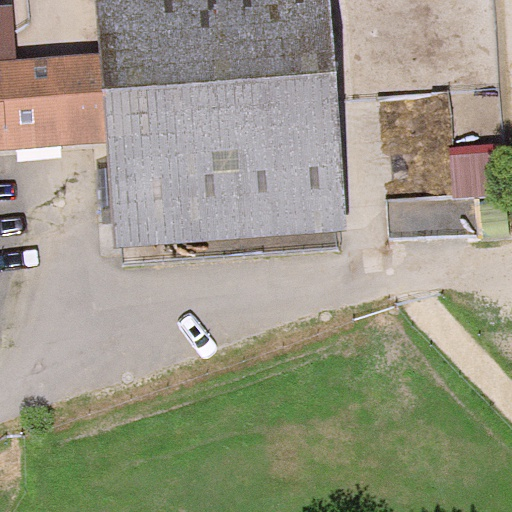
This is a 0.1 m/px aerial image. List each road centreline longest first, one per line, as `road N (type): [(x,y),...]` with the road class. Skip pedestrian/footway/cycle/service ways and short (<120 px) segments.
road 1 (track): [(511,265),(214,314),(63,362),(0,395)]
road 2 (track): [(398,279),(511,415)]
